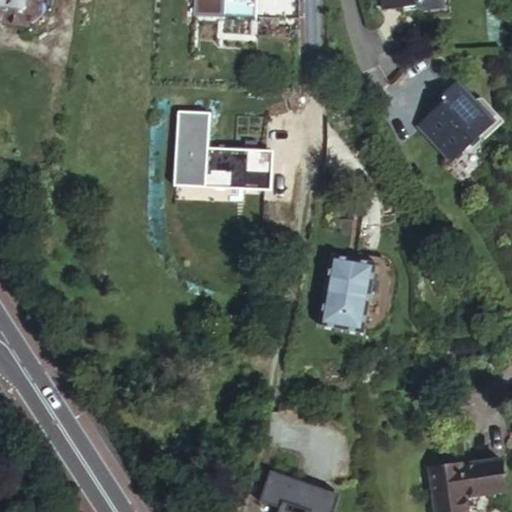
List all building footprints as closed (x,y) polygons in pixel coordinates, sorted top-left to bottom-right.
[(0,0),(0,21),(28,26),(32,32),(47,21),(42,14),(44,0),(0,0)] [(261,0),(198,0),(198,17),(261,19),(261,0)] [(430,113),(415,127),(446,162),(490,122),(454,83),(438,98),(442,102),(430,113)] [(438,98),(426,109),(430,113),(442,102),(438,98)] [(181,114),(175,186),(273,193),(276,156),(211,151),(214,116),(181,114)] [(330,256),(318,326),(362,333),(374,263),(330,256)] [(493,467),(488,436),(416,446),(425,511),(456,511),(452,474),(493,467)] [(274,472),(263,501),(284,509),(282,511),(331,511),(338,496),(274,472)]
